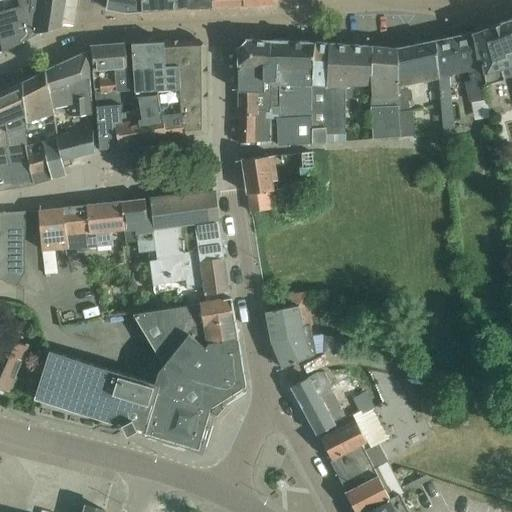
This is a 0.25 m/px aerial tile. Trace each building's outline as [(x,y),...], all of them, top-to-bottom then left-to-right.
[(0,0),(0,36),(3,50),(36,32),(38,9),(32,11),(31,0),(0,0)] [(38,9),(36,32),(61,27),(65,0),(31,0),(32,11),(38,9)] [(146,10),(145,0),(107,0),(106,9),(126,13),(142,11),(146,10)] [(188,6),(188,8),(188,0),(145,0),(146,10),(188,6)] [(475,32),(473,33),(476,60),(482,59),(486,85),(504,80),(501,68),(511,65),(511,17),(490,26),(485,25),(476,29),(475,32)] [(445,39),(435,41),(439,78),(441,97),(443,129),(454,128),(451,100),(451,97),(448,74),(461,72),(471,69),(473,80),(469,86),(471,94),(474,97),(477,99),(487,97),(488,97),(486,85),(483,67),(482,59),(476,60),(473,33),(454,37),(445,39)] [(197,39),(164,41),(169,64),(180,63),(182,109),(186,136),(208,133),(207,49),(206,49),(206,47),(199,40),(197,40),(197,39)] [(268,70),(269,41),(244,39),(238,47),(238,90),(240,90),(239,142),(270,141),(270,137),(271,106),(270,107),(268,70)] [(132,43),(136,97),(139,96),(158,95),(167,137),(186,136),(182,109),(180,63),(169,64),(164,41),(132,43)] [(311,144),(312,116),(281,118),(281,89),(278,89),(278,85),(313,85),(315,41),(269,41),(268,70),(270,107),(271,106),(270,137),(278,138),(279,145),(311,144)] [(313,97),(312,129),(326,128),(325,143),(346,142),(344,99),(344,92),(339,91),(340,70),(344,70),(345,45),(315,41),(313,85),(313,97)] [(406,88),(406,84),(439,78),(435,41),(396,49),(396,70),(401,137),(414,136),(412,111),(410,111),(409,100),(413,98),(412,90),(406,88)] [(123,122),(122,112),(120,90),(130,90),(125,43),(91,46),(93,69),(95,92),(100,149),(119,146),(115,122),(123,122)] [(344,92),(344,99),(351,99),(351,84),(372,83),(370,48),(345,45),(344,70),(340,70),(339,91),(344,92)] [(370,48),(372,83),(374,123),(371,123),(372,138),(401,137),(396,70),(396,49),(370,48)] [(88,51),(45,71),(53,113),(54,112),(55,114),(69,112),(69,117),(93,114),(88,51)] [(53,113),(45,71),(45,70),(0,92),(0,190),(35,184),(26,147),(28,146),(28,145),(27,134),(28,122),(37,118),(53,113)] [(141,109),(122,112),(123,122),(115,122),(119,146),(167,137),(158,95),(139,96),(141,109)] [(58,136),(58,138),(63,160),(95,151),(93,127),(58,136)] [(312,129),(312,130),(311,144),(325,143),(326,128),(312,129)] [(66,174),(63,160),(58,138),(43,142),(52,178),(66,174)] [(43,141),(28,145),(28,146),(26,147),(35,184),(52,178),(43,142),(43,141)] [(274,155),(243,160),(250,212),(276,209),(274,196),(280,195),(274,155)] [(151,207),(154,227),(154,230),(217,221),(213,192),(150,199),(151,207)] [(146,198),(122,201),(126,229),(129,252),(156,249),(154,230),(154,227),(151,207),(147,207),(146,198)] [(122,201),(87,205),(90,233),(97,233),(98,244),(110,243),(109,231),(126,229),(122,201)] [(87,205),(64,207),(68,235),(85,234),(87,248),(98,246),(98,244),(97,233),(90,233),(87,205)] [(64,207),(38,210),(44,273),(51,272),(51,269),(57,268),(55,249),(58,248),(70,247),(68,235),(64,207)] [(6,212),(0,212),(0,280),(17,286),(25,272),(26,231),(27,211),(6,212)] [(217,221),(154,230),(156,249),(158,259),(192,254),(193,261),(200,260),(223,256),(218,221),(217,221)] [(193,261),(192,254),(158,259),(150,260),(154,284),(187,279),(188,289),(203,287),(204,294),(229,290),(224,256),(223,256),(193,261)] [(277,310),(266,312),(271,342),(283,368),(317,353),(312,324),(307,295),(307,292),(274,298),(277,310)] [(211,407),(246,385),(238,337),(232,295),(199,300),(199,302),(133,313),(164,364),(159,371),(155,383),(151,405),(150,406),(143,432),(199,449),(211,407)] [(4,335),(0,344),(0,389),(5,391),(6,390),(9,391),(10,387),(12,388),(18,376),(15,375),(28,345),(4,335)] [(327,351),(342,352),(343,339),(327,338),(327,351)] [(150,406),(155,383),(49,351),(34,397),(143,432),(150,406)] [(291,387),(316,433),(346,417),(330,388),(333,387),(324,371),(319,372),(291,387)] [(361,410),(372,405),(365,392),(354,398),(361,410)] [(356,421),(322,437),(327,448),(324,450),(327,457),(332,457),(334,460),(363,445),(365,450),(379,443),(388,438),(372,405),(361,410),(353,413),(356,421)] [(355,511),(365,511),(394,497),(400,494),(403,492),(379,443),(365,450),(363,445),(334,460),(331,461),(344,490),(355,511)] [(409,511),(400,494),(394,497),(365,511),(409,511)]
